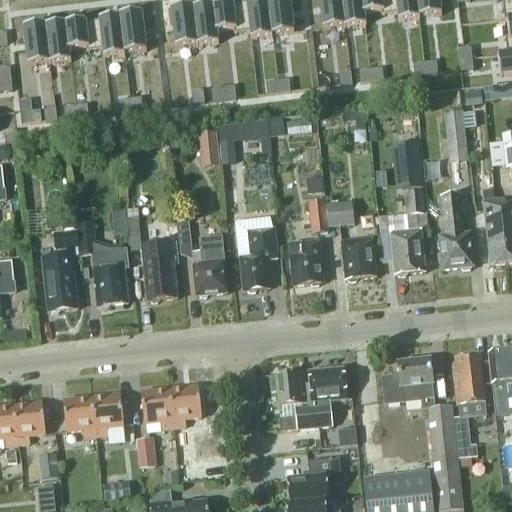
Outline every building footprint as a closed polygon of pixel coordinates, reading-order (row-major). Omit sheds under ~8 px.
[(265,0),(265,1),(247,4),(252,43),(271,40),(266,0),(265,0)] [(288,0),(266,0),(271,40),(272,40),(272,39),(293,36),(288,0)] [(340,0),(318,0),(322,33),(344,30),(344,31),(345,31),(340,0)] [(340,0),(345,31),(365,28),(364,17),(363,17),(360,0),(340,0)] [(360,0),(363,17),(364,17),(381,15),(381,18),(397,16),(398,24),(399,24),(395,0),(360,0)] [(395,0),(399,24),(419,22),(415,0),(395,0)] [(438,0),(415,0),(419,22),(420,22),(419,21),(441,18),(438,0)] [(511,0),(504,0),(505,5),(502,6),(504,23),(511,21),(511,0)] [(233,5),(212,8),(215,35),(216,35),(233,33),(234,36),(249,34),(250,43),(252,43),(247,4),(246,4),(246,5),(233,7),(233,5)] [(193,9),(192,9),(197,49),(218,47),(216,35),(215,35),(212,8),(193,10),(193,9)] [(192,9),(170,12),(175,51),(196,48),(196,49),(197,49),(192,9)] [(141,15),(119,18),(124,58),(125,58),(125,57),(146,54),(141,15)] [(118,20),(99,22),(104,61),(124,58),(119,18),(118,18),(118,20)] [(506,57),(496,58),(497,59),(511,56),(511,21),(504,23),(504,24),(506,24),(508,40),(504,41),(506,57)] [(85,24),(65,26),(68,53),(69,53),(86,51),(86,55),(102,53),(103,61),(104,61),(99,22),(98,22),(98,24),(85,25),(85,24)] [(46,27),(45,27),(50,68),(70,65),(69,53),(68,53),(65,26),(46,28),(46,27)] [(45,27),(22,30),(27,69),(49,66),(49,68),(50,68),(45,27)] [(470,53),(457,55),(458,64),(471,62),(470,53)] [(511,56),(497,59),(499,79),(511,77),(511,56)] [(471,62),(458,64),(459,72),(472,70),(471,62)] [(10,73),(0,74),(0,83),(11,82),(10,73)] [(152,107),(166,106),(165,76),(151,77),(152,107)] [(11,82),(0,83),(0,91),(12,90),(11,82)] [(380,83),(371,84),(373,97),(381,95),(380,83)] [(435,83),(426,85),(428,97),(436,96),(435,83)] [(371,84),(363,85),(364,98),(373,97),(371,84)] [(426,85),(418,86),(419,98),(428,97),(426,85)] [(352,86),(343,87),(345,100),(353,99),(352,86)] [(511,86),(499,89),(500,102),(511,100),(511,86)] [(490,90),(483,91),(485,104),(492,103),(490,90)] [(286,94),(278,95),(280,108),(288,107),(286,94)] [(466,109),(482,107),(481,94),(464,96),(466,109)] [(278,95),(269,96),(271,109),(280,108),(278,95)] [(232,101),(224,102),(225,115),(234,114),(232,101)] [(224,102),(215,103),(217,116),(225,115),(224,102)] [(204,104),(196,105),(197,118),(206,117),(204,104)] [(139,112),(130,113),(132,126),(141,125),(139,112)] [(130,113),(122,115),(124,127),(132,126),(130,113)] [(364,123),(363,113),(342,115),(343,125),(364,123)] [(468,165),(463,115),(444,117),(449,167),(468,165)] [(85,119),(76,120),(78,133),(86,132),(85,119)] [(76,120),(68,121),(69,134),(78,133),(76,120)] [(269,140),(268,124),(217,131),(219,147),(220,147),(233,145),(262,142),(263,155),(271,155),(270,140),(269,140)] [(31,132),(23,133),(24,146),(33,145),(31,132)] [(511,170),(511,135),(502,137),(505,171),(511,170)] [(216,136),(197,138),(199,160),(218,158),(216,136)] [(23,137),(10,138),(11,147),(24,145),(23,137)] [(166,141),(168,156),(178,156),(177,140),(166,141)] [(421,149),(419,149),(419,144),(391,148),(397,193),(424,190),(423,180),(424,180),(421,149)] [(233,145),(220,147),(221,167),(235,166),(233,145)] [(12,158),(11,152),(6,149),(0,149),(0,162),(8,162),(12,158)] [(424,217),(423,195),(405,196),(407,218),(424,217)] [(463,237),(459,197),(439,199),(444,239),(438,240),(439,244),(436,249),(440,254),(442,274),(460,271),(462,274),(469,273),(472,269),(469,237),(463,237)] [(511,203),(499,205),(506,269),(511,267),(511,203)] [(328,232),(326,208),(325,205),(308,206),(311,237),(328,236),(328,232)] [(506,269),(499,205),(484,207),(490,271),(506,269)] [(351,206),(326,208),(328,232),(354,229),(351,206)] [(181,258),(193,263),(188,220),(177,221),(181,258)] [(130,255),(142,254),(141,252),(138,221),(127,222),(127,226),(128,236),(130,255)] [(78,251),(76,228),(76,226),(63,227),(64,235),(53,236),(55,253),(78,251)] [(94,227),(76,228),(78,251),(79,260),(91,259),(93,276),(96,312),(99,311),(102,314),(107,313),(108,310),(126,308),(123,273),(129,272),(127,253),(121,253),(120,251),(110,252),(96,248),(94,227)] [(425,276),(420,233),(389,237),(394,279),(397,279),(399,282),(404,281),(406,278),(425,276)] [(277,264),(274,235),(247,238),(250,263),(240,264),(243,296),(247,295),(250,298),(254,297),(255,298),(257,294),(270,293),(267,266),(277,264)] [(223,267),(221,240),(199,242),(202,269),(193,270),(195,301),(199,300),(201,303),(206,303),(208,299),(227,297),(224,267),(223,267)] [(375,281),(371,243),(340,246),(344,284),(346,284),(349,287),(355,286),(357,283),(375,281)] [(319,257),(318,246),(301,248),(301,246),(287,247),(291,290),(309,288),(312,291),(319,290),(321,287),(322,287),(320,269),(322,266),(322,259),(319,257)] [(175,249),(141,252),(142,254),(147,306),(149,305),(151,308),(157,307),(159,305),(176,303),(173,268),(177,267),(175,249)] [(61,316),(78,314),(72,258),(40,261),(46,317),(49,317),(53,319),(59,318),(61,316)] [(0,296),(14,295),(11,264),(0,265),(0,296)] [(3,346),(27,343),(25,333),(2,336),(3,346)] [(511,353),(488,356),(491,387),(495,418),(511,416),(511,353)] [(484,405),(478,356),(450,359),(456,408),(484,405)] [(455,511),(463,511),(457,461),(452,421),(451,409),(435,411),(429,361),(397,365),(398,378),(380,380),(381,391),(382,391),(383,408),(404,406),(404,404),(420,402),(421,412),(425,412),(437,511),(455,511)] [(294,420),(296,432),(331,428),(328,404),(345,402),(342,371),(308,375),(309,386),(304,387),(307,405),(307,410),(293,411),(294,420)] [(278,409),(307,405),(304,387),(303,375),(274,378),(278,409)] [(197,389),(169,392),(173,430),(185,429),(184,422),(200,420),(197,389)] [(160,432),(173,430),(169,392),(140,395),(143,426),(160,424),(160,432)] [(119,397),(90,400),(94,439),(106,438),(105,431),(122,429),(119,397)] [(83,440),(94,439),(90,400),(62,403),(65,435),(82,433),(83,440)] [(41,405),(13,408),(18,448),(28,446),(27,439),(44,438),(41,405)] [(18,448),(13,408),(0,409),(0,442),(4,442),(5,449),(18,448)] [(467,419),(452,421),(457,461),(476,458),(475,447),(471,448),(467,419)] [(280,434),(296,432),(294,420),(279,422),(280,434)] [(358,429),(341,431),(343,447),(360,446),(358,429)] [(136,446),(135,445),(138,470),(155,469),(152,444),(151,444),(136,446)] [(59,482),(57,457),(39,459),(40,483),(59,482)] [(324,502),(325,502),(329,502),(327,488),(342,486),(339,460),(307,464),(309,479),(286,482),(289,505),(289,506),(324,502)] [(166,490),(179,489),(177,475),(164,476),(166,490)] [(432,511),(429,475),(362,481),(364,511),(432,511)] [(106,505),(131,502),(129,485),(104,488),(106,505)] [(52,490),(37,491),(38,505),(54,503),(52,490)] [(150,503),(151,509),(148,510),(148,511),(207,511),(207,503),(174,507),(172,494),(160,495),(150,503)] [(289,506),(289,505),(285,505),(285,511),(325,511),(325,502),(324,502),(289,506)]
